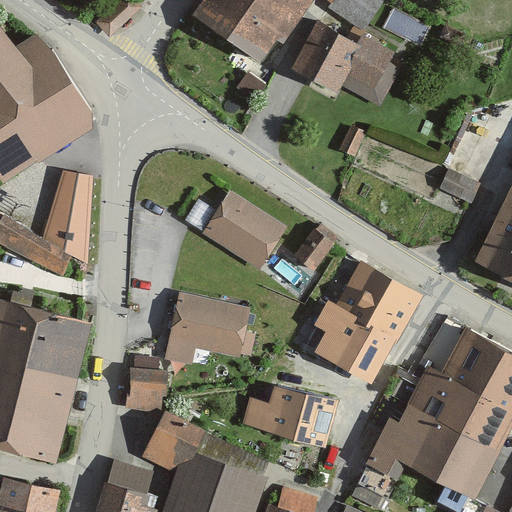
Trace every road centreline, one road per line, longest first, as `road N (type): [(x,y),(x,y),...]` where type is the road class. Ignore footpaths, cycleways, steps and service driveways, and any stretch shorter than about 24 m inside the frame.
road 1 (tertiary): [(124,77),(97,441),(84,511)]
road 2 (residential): [(435,285),(124,77)]
road 3 (residential): [(435,285),(349,438),(328,511)]
road 4 (residential): [(124,77),(11,0)]
